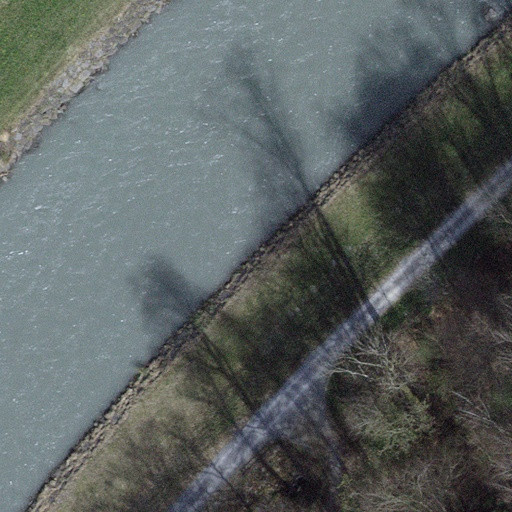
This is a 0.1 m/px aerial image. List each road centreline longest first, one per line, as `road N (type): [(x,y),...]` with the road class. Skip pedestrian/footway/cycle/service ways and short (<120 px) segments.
road 1 (track): [(185,511),(223,464),(511,177)]
road 2 (track): [(279,410),(334,449),(324,511)]
